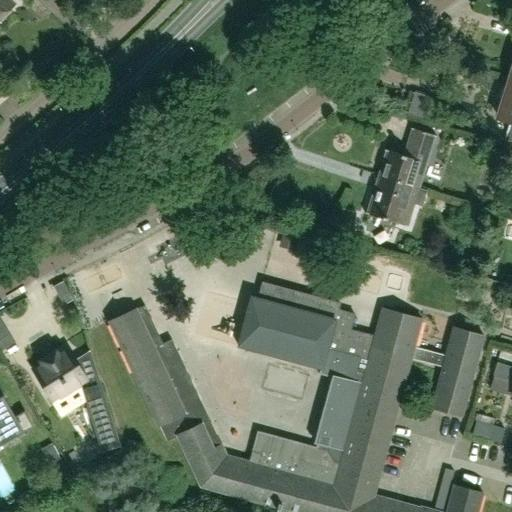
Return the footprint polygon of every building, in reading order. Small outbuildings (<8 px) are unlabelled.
[(9,0),(0,0),(0,20),(15,5),(9,0)] [(511,80),(500,117),(511,121),(511,122),(507,139),(511,140),(511,80)] [(391,151),(385,169),(422,181),(436,136),(416,130),(407,156),(391,151)] [(422,181),(385,169),(371,214),(408,226),(415,204),(422,206),(427,190),(420,188),(422,181)] [(499,193),(495,204),(508,208),(511,197),(499,193)] [(348,236),(356,213),(343,209),(335,232),(348,236)] [(485,323),(490,292),(409,279),(404,310),(485,323)] [(408,505),(374,496),(378,480),(380,472),(398,406),(411,359),(442,367),(431,408),(462,416),(483,335),(453,327),(446,355),(414,347),(422,319),(383,308),(383,310),(382,309),(374,336),(350,330),(354,315),(354,314),(337,310),(339,305),(340,304),(323,299),(324,292),(315,290),(315,291),(316,291),(314,297),(262,283),(261,284),(262,284),(258,298),(251,297),(238,346),(321,368),(318,377),(318,378),(330,381),(316,434),(319,435),(316,447),(255,430),(255,431),(257,432),(248,462),(226,456),(172,340),(163,344),(145,306),(137,310),(135,307),(108,320),(157,427),(160,426),(166,440),(177,435),(199,486),(296,511),(477,511),(483,493),(453,485),(446,511),(439,511),(421,507),(421,508),(408,505)] [(70,309),(69,299),(51,301),(52,312),(70,309)] [(498,358),(511,361),(511,348),(502,346),(498,358)] [(90,352),(75,361),(67,348),(57,355),(55,351),(42,360),(44,363),(34,370),(53,400),(81,382),(87,379),(92,396),(86,398),(102,448),(118,443),(119,445),(120,445),(90,352)] [(511,397),(511,368),(496,364),(493,376),(511,381),(511,397),(511,398),(511,397)] [(3,395),(0,396),(0,444),(34,426),(25,410),(15,416),(3,395)] [(269,408),(292,415),(296,403),(273,396),(269,408)] [(42,448),(59,479),(70,473),(52,442),(42,448)]
